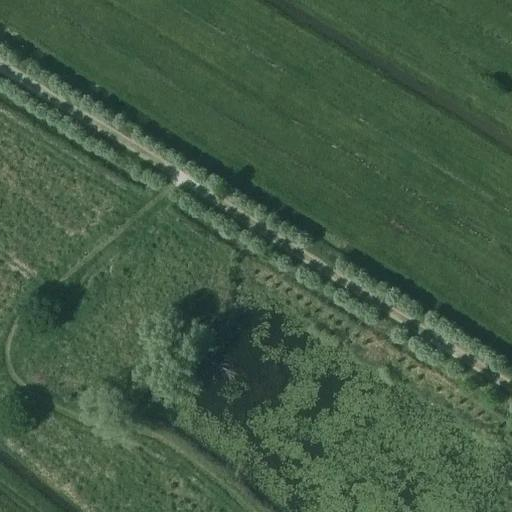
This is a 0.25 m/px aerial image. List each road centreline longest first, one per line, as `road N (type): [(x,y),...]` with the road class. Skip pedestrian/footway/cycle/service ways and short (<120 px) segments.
road 1 (track): [(511,386),(180,177)]
road 2 (track): [(180,177),(0,64)]
